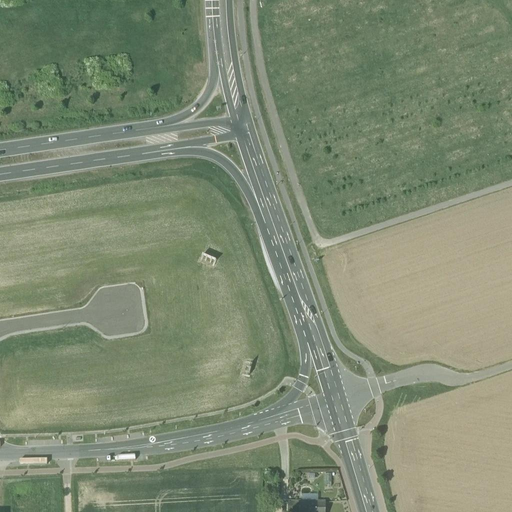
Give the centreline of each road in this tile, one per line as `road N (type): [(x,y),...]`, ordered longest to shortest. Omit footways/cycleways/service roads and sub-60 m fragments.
road 1 (residential): [(0,455),(168,446),(267,423)]
road 2 (track): [(318,247),(264,87),(253,0)]
road 3 (track): [(318,247),(511,183)]
road 4 (motorway): [(0,175),(190,148)]
road 5 (track): [(336,402),(426,373),(457,382),(511,367)]
road 6 (motorway): [(168,126),(0,150)]
road 7 (residential): [(307,316),(300,387),(267,423)]
